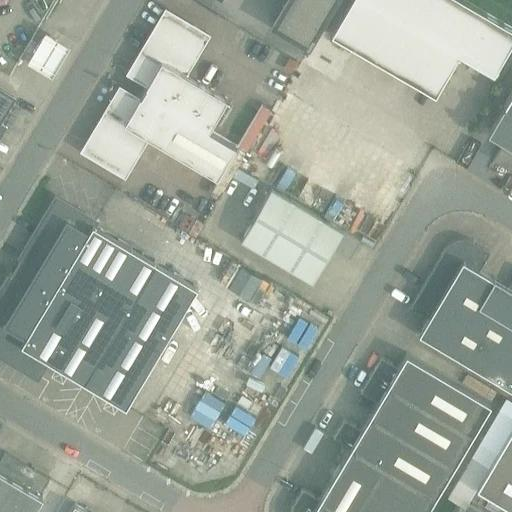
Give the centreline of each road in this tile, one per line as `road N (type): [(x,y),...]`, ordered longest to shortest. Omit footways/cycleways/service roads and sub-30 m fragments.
road 1 (unclassified): [(121,0),(0,208),(0,399),(183,511)]
road 2 (unclassified): [(237,511),(413,218),(442,191),(511,217)]
